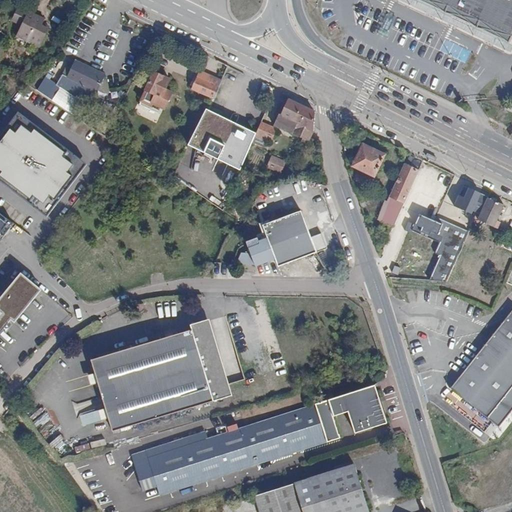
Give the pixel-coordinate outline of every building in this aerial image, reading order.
[(511,34),(511,0),(417,0),(508,43),(511,34)] [(42,25),(43,22),(45,19),(18,7),(12,19),(21,24),(16,35),(39,47),(48,29),(42,25)] [(93,68),(74,60),(72,65),(91,73),(93,68)] [(103,78),(91,73),(72,65),(63,86),(78,92),(80,87),(96,94),(103,78)] [(36,70),(28,83),(36,89),(45,75),(36,70)] [(200,70),(197,76),(219,86),(222,79),(200,70)] [(163,79),(165,76),(154,71),(140,100),(152,106),(153,103),(164,109),(172,92),(166,89),(169,82),(163,79)] [(192,89),(214,99),(219,88),(219,86),(197,76),(192,89)] [(43,95),(51,100),(57,91),(49,86),(43,95)] [(315,111),(288,99),(282,113),(279,113),(274,125),(303,138),(302,143),(309,144),(311,138),(313,132),(315,111)] [(257,135),(208,111),(191,145),(240,169),(257,135)] [(18,117),(0,141),(0,176),(46,211),(81,164),(18,117)] [(257,132),(257,135),(271,141),(277,128),(262,123),(261,122),(257,132)] [(386,154),(362,144),(352,167),(375,177),(386,154)] [(282,172),(287,161),(272,156),(267,166),(282,172)] [(385,217),(395,222),(418,170),(404,164),(389,198),(393,199),(385,217)] [(488,197),(488,196),(463,184),(454,204),(470,212),(472,207),(481,212),(488,197)] [(503,205),(488,197),(481,212),(479,216),(476,214),(474,220),(477,221),(478,219),(497,228),(500,222),(496,220),(503,205)] [(270,206),(259,199),(255,204),(266,211),(270,206)] [(317,251),(301,210),(262,225),(265,231),(256,235),(257,237),(246,242),(255,266),(276,258),(279,266),(317,251)] [(0,239),(12,225),(0,215),(0,239)] [(440,223),(422,215),(417,225),(409,222),(405,232),(412,235),(414,231),(440,243),(436,253),(442,256),(431,281),(446,282),(469,231),(441,219),(440,223)] [(21,274),(0,299),(0,333),(11,319),(13,321),(21,311),(23,312),(41,290),(21,274)] [(113,431),(229,395),(207,324),(204,325),(202,321),(194,324),(195,328),(91,359),(113,431)] [(343,395),(348,411),(355,433),(387,423),(375,384),(343,395)] [(450,388),(444,396),(454,405),(461,396),(450,388)] [(333,416),(348,411),(343,395),(328,400),(333,416)] [(341,438),(333,416),(328,400),(208,438),(148,458),(146,450),(131,455),(143,490),(158,485),(160,495),(326,441),(327,443),(341,438)] [(98,411),(79,416),(82,428),(101,423),(98,411)] [(206,430),(146,450),(148,458),(208,438),(206,430)] [(52,441),(60,455),(69,449),(61,436),(52,441)] [(92,448),(106,444),(104,439),(91,443),(92,448)] [(89,444),(76,447),(77,453),(90,449),(89,444)] [(367,511),(368,511),(354,464),(257,495),(262,511),(367,511)]
